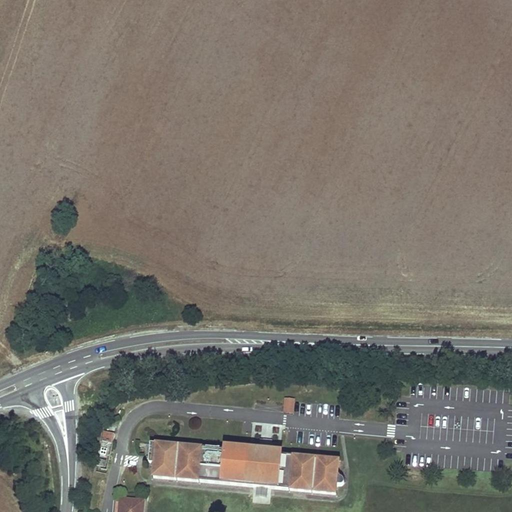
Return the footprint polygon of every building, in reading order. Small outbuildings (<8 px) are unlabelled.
[(78,289),(51,281),(47,295),(74,303),(78,289)] [(284,397),(283,413),(295,413),(295,398),(284,397)] [(156,465),(154,478),(255,488),(268,489),(336,495),(336,486),(340,486),(342,486),(344,484),(345,482),(344,480),(343,478),(340,476),(338,473),(339,462),(282,457),(282,453),(248,450),(248,454),(225,452),(152,445),(150,458),(153,458),(152,465),(156,465)] [(107,461),(97,459),(96,466),(106,468),(107,461)] [(268,489),(255,488),(254,503),(267,504),(268,489)] [(143,511),(145,502),(126,501),(125,511),(143,511)]
